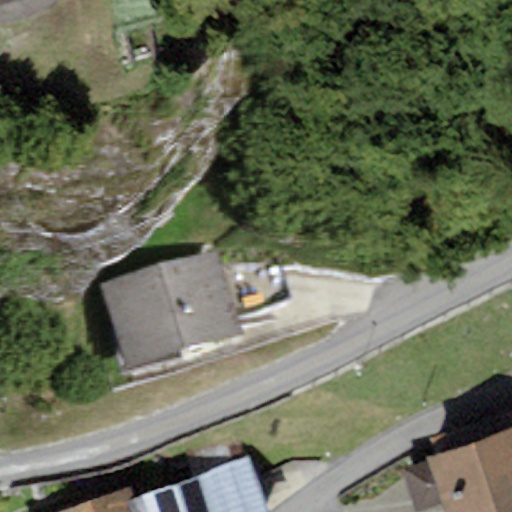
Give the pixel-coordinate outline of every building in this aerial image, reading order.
[(164,8),(112,17),(122,77),(174,68),(164,8)] [(218,258),(98,291),(125,387),(245,353),(235,320),(291,307),(278,261),(220,263),(218,258)] [(511,511),(511,424),(403,462),(421,511),(442,504),(445,511),(511,511)] [(271,511),(249,455),(139,498),(144,511),(271,511)] [(134,482),(51,511),(144,511),(139,498),(134,482)]
